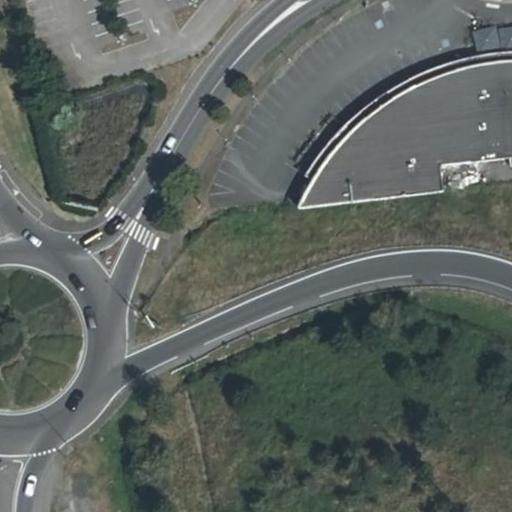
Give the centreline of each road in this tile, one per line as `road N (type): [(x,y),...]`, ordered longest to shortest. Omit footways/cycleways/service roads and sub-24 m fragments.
road 1 (motorway): [(89,394),(170,349),(354,276),(412,268),(511,286)]
road 2 (tertiary): [(280,17),(211,88),(131,225)]
